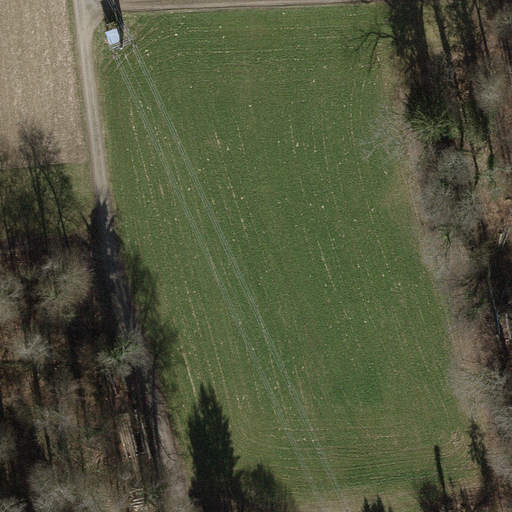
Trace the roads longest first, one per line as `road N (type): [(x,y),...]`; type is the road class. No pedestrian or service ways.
road 1 (track): [(181,511),(178,465),(124,298),(82,0)]
road 2 (track): [(82,2),(211,0)]
